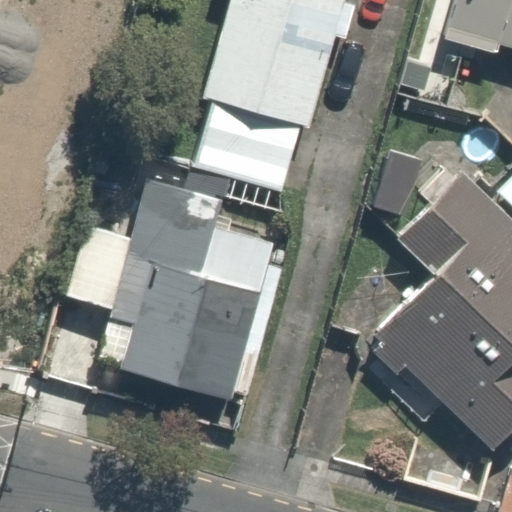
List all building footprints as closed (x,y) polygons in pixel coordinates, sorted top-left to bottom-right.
[(212,0),(188,80),(168,74),(150,131),(271,169),(323,0),(212,0)] [(511,0),(431,0),(424,39),(487,51),(489,40),(511,44),(511,0)] [(0,222),(17,227),(53,85),(0,71),(0,222)] [(511,155),(510,153),(481,185),(511,213),(511,155)] [(128,169),(112,231),(70,221),(51,294),(94,305),(79,364),(226,401),(269,232),(202,215),(209,190),(128,169)] [(511,405),(511,248),(441,171),(378,228),(422,276),(404,293),(400,292),(397,292),(393,292),(389,292),(385,293),(382,294),(378,296),(375,298),(372,300),(369,302),(366,305),(364,307),(362,311),(360,314),(358,317),(357,321),(357,325),(356,329),(356,332),(357,336),(357,340),(358,343),(360,347),(361,350),(363,353),(366,356),(368,359),(371,361),(374,364),(378,365),(381,367),(385,368),(388,369),(392,369),(396,369),(467,447),(511,405)]
